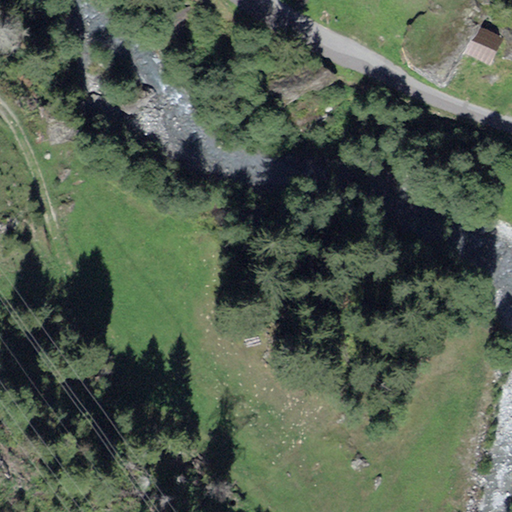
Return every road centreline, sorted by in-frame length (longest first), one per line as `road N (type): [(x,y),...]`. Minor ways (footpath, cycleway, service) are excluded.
road 1 (track): [(0,110),(23,136),(59,252),(90,312),(149,362),(267,511)]
road 2 (tertiary): [(511,126),(435,98),(257,0)]
